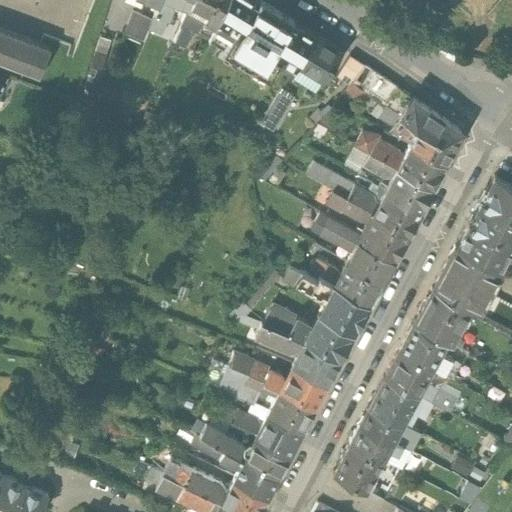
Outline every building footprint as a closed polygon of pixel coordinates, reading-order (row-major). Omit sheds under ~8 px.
[(224,0),(188,0),(187,4),(180,22),(198,31),(198,30),(208,35),(224,0)] [(294,18),(263,0),(224,0),(207,39),(268,76),(277,61),(292,70),(297,63),(315,34),(293,20),(294,18)] [(150,17),(130,9),(121,30),(142,39),(150,17)] [(0,28),(0,60),(36,74),(46,46),(0,28)] [(341,50),(315,34),(297,63),(323,79),(341,50)] [(99,35),(87,70),(97,73),(108,38),(99,35)] [(348,53),(334,76),(349,84),(365,63),(348,53)] [(412,97),(370,67),(358,85),(400,115),(412,97)] [(282,88),(260,124),(272,131),(293,95),(282,88)] [(457,128),(412,97),(400,115),(452,146),(458,134),(457,128)] [(135,128),(144,107),(133,102),(125,124),(135,128)] [(452,146),(400,115),(389,131),(409,142),(444,161),(452,146)] [(359,126),(352,146),(362,149),(357,163),(362,165),(374,131),(359,126)] [(444,161),(409,142),(397,165),(432,184),(444,161)] [(432,184),(397,165),(384,188),(419,207),(432,184)] [(511,184),(494,174),(488,184),(487,183),(478,199),(479,199),(474,207),(465,223),(467,224),(456,244),(501,268),(503,269),(504,267),(511,251),(511,184)] [(358,185),(354,183),(347,196),(358,202),(365,191),(358,187),(358,185)] [(419,207),(384,188),(377,201),(374,195),(365,191),(358,202),(407,229),(419,207)] [(358,202),(347,196),(340,208),(359,218),(368,217),(362,228),(359,232),(395,252),(407,229),(358,202)] [(359,232),(354,229),(354,228),(320,210),(311,227),(351,249),(346,259),(381,278),(395,252),(359,232)] [(456,244),(455,243),(432,286),(471,307),(478,310),(501,268),(456,244)] [(326,262),(316,256),(310,268),(318,273),(320,274),(326,262)] [(381,278),(346,259),(339,270),(335,267),(326,262),(320,274),(368,300),(381,278)] [(289,263),(282,276),(294,283),(301,269),(289,263)] [(320,274),(318,273),(316,277),(301,269),(294,283),(319,297),(321,296),(322,295),(326,297),(310,326),(306,323),(307,321),(295,314),(286,330),(304,338),(338,356),(368,300),(320,274)] [(471,307),(433,286),(414,322),(446,339),(452,342),(471,307)] [(295,314),(272,301),(261,320),(286,330),(295,314)] [(260,320),(245,313),(242,320),(257,327),(260,320)] [(304,338),(286,330),(261,320),(260,319),(260,320),(257,327),(254,333),(289,349),(299,348),(292,362),(325,380),(338,356),(304,338)] [(414,322),(412,321),(398,347),(432,365),(441,350),(446,339),(414,322)] [(432,365),(398,347),(384,374),(417,392),(430,399),(438,383),(429,378),(425,379),(430,369),(432,365)] [(253,358),(233,349),(227,362),(247,370),(253,358)] [(458,359),(441,350),(432,365),(432,366),(438,368),(450,375),(458,359)] [(325,380),(292,362),(284,375),(280,371),(253,358),(247,370),(261,377),(279,385),(313,403),(325,380)] [(279,385),(261,377),(247,370),(227,362),(217,385),(253,400),(257,390),(266,394),(265,396),(271,399),(267,408),(301,425),(313,403),(279,385)] [(417,392),(384,374),(369,403),(401,421),(417,392)] [(458,389),(446,382),(436,402),(448,408),(458,389)] [(66,396),(57,416),(74,424),(78,414),(76,412),(80,403),(66,396)] [(401,421),(369,403),(359,421),(392,439),(401,421)] [(267,408),(260,404),(258,409),(265,412),(267,408)] [(301,425),(267,408),(265,412),(260,421),(257,416),(237,406),(231,418),(256,429),(256,430),(290,447),(301,425)] [(392,439),(359,421),(350,439),(383,456),(392,439)] [(209,423),(204,434),(212,438),(217,428),(209,423)] [(256,430),(256,429),(246,447),(241,440),(217,428),(212,438),(224,445),(276,473),(290,447),(256,430)] [(204,434),(200,433),(197,438),(201,440),(198,444),(206,448),(206,449),(218,455),(224,445),(204,434)] [(77,442),(57,434),(51,450),(71,458),(77,442)] [(383,456),(350,439),(333,471),(366,488),(383,456)] [(276,473),(224,445),(218,455),(228,460),(239,461),(232,473),(266,491),(276,473)] [(471,461),(456,453),(450,466),(465,474),(471,461)] [(189,463),(168,454),(162,469),(182,478),(189,463)] [(255,511),(266,491),(232,473),(225,487),(219,477),(189,463),(182,478),(220,496),(254,511),(255,511)] [(153,465),(147,478),(156,482),(162,469),(153,465)] [(182,478),(162,469),(156,482),(176,492),(182,478)] [(15,479),(3,474),(0,481),(0,511),(11,511),(23,484),(15,481),(15,479)] [(254,511),(220,496),(182,478),(176,492),(205,505),(215,506),(212,511),(254,511)] [(31,488),(23,484),(11,511),(35,511),(37,509),(40,510),(47,493),(32,486),(31,488)] [(340,511),(318,500),(311,511),(340,511)]
